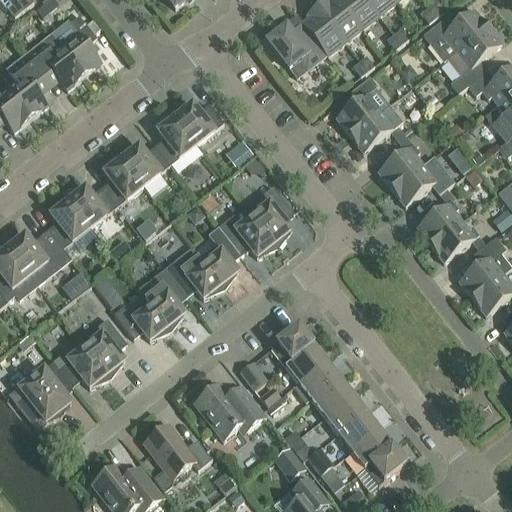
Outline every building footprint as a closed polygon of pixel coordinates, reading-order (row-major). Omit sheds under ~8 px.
[(0,0),(0,2),(16,22),(35,7),(29,0),(0,0)] [(165,0),(176,14),(193,0),(165,0)] [(363,34),(380,21),(363,0),(338,0),(337,1),(363,34)] [(363,0),(380,21),(397,8),(390,0),(363,0)] [(53,1),(37,14),(43,22),(59,9),(53,1)] [(346,48),(363,34),(337,1),(330,6),(328,4),(318,12),(346,48)] [(428,12),(436,23),(443,18),(435,7),(428,12)] [(310,23),(303,27),(304,28),(303,28),(328,59),(327,60),(328,61),(346,48),(318,12),(307,20),(310,23)] [(436,23),(428,12),(421,18),(429,28),(436,23)] [(448,65),(489,33),(475,15),(454,32),(446,23),(424,41),(438,58),(441,56),(448,65)] [(69,43),(61,50),(85,82),(103,68),(86,46),(95,39),(80,20),(70,28),(75,34),(67,40),(69,43)] [(297,83),(327,60),(328,59),(303,28),(304,28),(303,27),(300,22),(288,31),(287,30),(268,46),(297,83)] [(503,50),(489,33),(448,65),(461,81),(451,89),(459,99),(469,91),(488,76),(481,67),(503,50)] [(394,39),(402,50),(409,44),(400,34),(394,39)] [(402,50),(394,39),(387,44),(395,55),(402,50)] [(52,57),(49,54),(43,46),(25,60),(45,86),(55,79),(68,96),(85,82),(61,50),(52,57)] [(49,110),(36,93),(45,86),(25,60),(7,74),(16,85),(7,92),(32,124),(49,110)] [(360,66),(368,77),(375,71),(366,60),(360,66)] [(392,65),(383,72),(387,77),(393,78),(399,74),(392,65)] [(368,77),(360,66),(353,71),(361,82),(368,77)] [(410,68),(400,76),(408,86),(418,78),(410,68)] [(492,102),(499,111),(511,100),(511,72),(495,86),(488,76),(469,91),(477,102),(483,97),(489,105),(492,102)] [(351,141),(382,116),(375,107),(379,105),(373,97),(379,92),(371,82),(352,97),(359,107),(337,123),(351,141)] [(0,119),(14,138),(32,124),(7,92),(0,97),(0,119)] [(313,97),(302,106),(310,117),(322,108),(313,97)] [(511,100),(499,111),(487,121),(508,147),(511,145),(511,144),(511,100)] [(399,146),(406,140),(420,130),(409,116),(404,120),(394,107),(382,116),(351,141),(364,158),(391,137),(399,146)] [(173,118),(198,150),(225,129),(210,110),(201,117),(194,108),(193,109),(173,118)] [(165,145),(156,152),(171,171),(173,170),(179,178),(204,158),(198,150),(173,118),(159,135),(158,136),(165,145)] [(457,128),(449,134),(455,143),(464,136),(457,128)] [(379,177),(393,195),(424,170),(417,161),(421,158),(414,150),(413,150),(406,140),(399,146),(406,155),(379,177)] [(242,145),(226,158),(237,172),(254,159),(242,145)] [(171,171),(156,152),(147,159),(140,150),(139,151),(119,159),(144,192),(171,171)] [(477,153),(470,159),(477,168),(484,162),(477,153)] [(112,187),(103,194),(117,213),(144,192),(119,159),(106,177),(105,178),(112,187)] [(468,164),(458,173),(463,179),(474,171),(468,164)] [(434,191),(441,200),(448,194),(441,185),(434,176),(431,179),(424,170),(393,195),(406,212),(434,191)] [(475,173),(466,181),(474,191),(483,184),(475,173)] [(86,193),(66,201),(91,234),(117,213),(103,194),(94,201),(87,192),(86,193)] [(295,219),(280,200),(274,192),(247,213),(253,221),(278,253),(292,236),(293,235),(286,226),(295,219)] [(418,233),(431,251),(463,226),(456,217),(459,214),(452,206),(455,204),(448,194),(441,200),(448,209),(418,233)] [(200,208),(208,219),(219,210),(211,199),(200,208)] [(49,236),(61,251),(64,255),(91,234),(66,201),(52,219),(51,220),(58,229),(49,236)] [(174,226),(183,218),(176,209),(166,217),(174,226)] [(198,210),(188,218),(196,228),(206,220),(198,210)] [(511,220),(506,214),(492,224),(501,236),(511,227),(511,220)] [(259,262),(278,253),(253,221),(239,233),(231,223),(219,233),(241,261),(251,254),(258,263),(259,262)] [(158,235),(149,223),(137,233),(146,245),(158,235)] [(470,235),(463,226),(431,251),(445,268),(472,247),(480,256),(487,250),(479,241),(480,241),(473,232),(470,235)] [(232,268),(241,261),(219,233),(209,241),(216,250),(201,262),(200,263),(225,295),(238,278),(239,277),(232,268)] [(182,257),(197,244),(189,235),(174,248),(182,257)] [(26,240),(6,248),(40,293),(73,267),(64,255),(61,251),(54,256),(43,241),(33,248),(27,239),(26,240)] [(460,287),(473,304),(505,280),(511,273),(502,260),(507,256),(496,243),(487,250),(480,256),(487,265),(460,287)] [(0,297),(8,308),(17,301),(22,307),(40,293),(6,248),(0,255),(0,297)] [(205,304),(225,295),(200,263),(201,262),(194,252),(166,274),(188,303),(197,296),(204,304),(205,304)] [(179,310),(188,303),(166,274),(154,283),(162,293),(146,305),(171,337),(184,320),(186,319),(179,310)] [(511,301),(511,288),(505,280),(473,304),(487,322),(511,301)] [(122,306),(105,284),(96,292),(112,313),(122,306)] [(0,314),(8,308),(0,297),(0,314)] [(146,305),(129,318),(124,312),(114,320),(135,346),(144,339),(150,346),(151,346),(171,337),(146,305)] [(108,324),(97,333),(81,346),(111,384),(124,367),(125,366),(118,357),(128,350),(108,324)] [(272,354),(286,372),(314,350),(300,332),(272,354)] [(32,338),(18,348),(24,356),(37,345),(32,338)] [(91,393),(111,384),(81,346),(54,366),(74,392),(83,385),(90,394),(91,393)] [(327,367),(314,350),(286,372),(299,389),(327,367)] [(254,395),(267,384),(251,365),(239,375),(254,395)] [(65,399),(74,392),(54,366),(45,374),(55,388),(30,407),(46,428),(47,427),(61,421),(71,409),(72,408),(65,399)] [(299,389),(312,406),(340,384),(327,367),(299,389)] [(353,401),(340,384),(312,406),(326,423),(353,401)] [(234,407),(221,390),(195,410),(224,446),(244,431),(249,437),(266,423),(247,397),(234,407)] [(266,411),(279,401),(271,391),(258,401),(266,411)] [(339,440),(367,418),(353,401),(326,423),(339,440)] [(268,412),(269,413),(274,419),(284,411),(279,404),(268,412)] [(339,440),(352,457),(380,435),(367,418),(339,440)] [(145,449),(164,473),(154,481),(165,495),(171,491),(173,485),(193,470),(198,476),(213,465),(198,446),(188,454),(188,453),(187,454),(169,430),(145,449)] [(285,443),(290,450),(300,441),(295,435),(285,443)] [(352,457),(365,474),(393,452),(380,435),(352,457)] [(300,441),(290,450),(295,456),(306,448),(300,441)] [(393,452),(365,474),(379,492),(407,470),(393,452)] [(290,453),(275,465),(291,487),(307,474),(290,453)] [(322,480),(332,472),(319,455),(308,463),(322,480)] [(132,488),(118,471),(93,491),(109,511),(140,511),(141,511),(152,511),(164,503),(144,478),(132,488)] [(337,479),(332,472),(322,480),(327,487),(337,479)] [(316,511),(326,504),(310,484),(292,498),(299,506),(291,511),(316,511)] [(237,495),(229,501),(237,511),(245,505),(237,495)] [(346,511),(353,511),(359,507),(353,499),(343,507),(346,511)]
